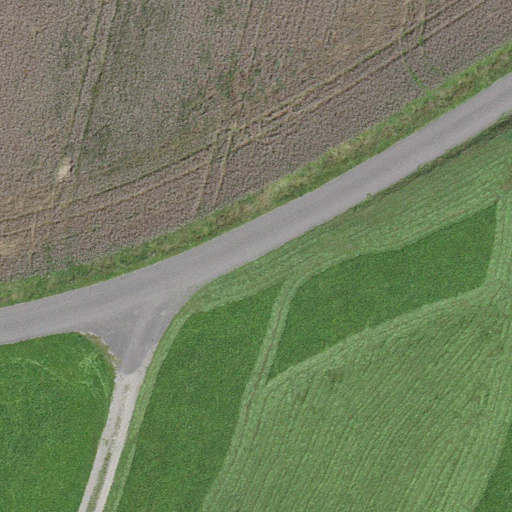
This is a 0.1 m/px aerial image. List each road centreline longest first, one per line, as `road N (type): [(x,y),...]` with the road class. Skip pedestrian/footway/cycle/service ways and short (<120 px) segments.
road 1 (track): [(511,98),(429,154),(239,250),(121,298),(0,329)]
road 2 (track): [(86,511),(137,366),(121,298)]
